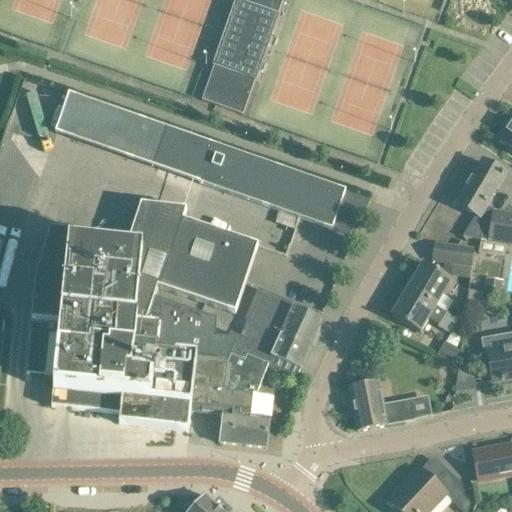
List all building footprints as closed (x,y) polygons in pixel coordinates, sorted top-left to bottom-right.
[(202,102),(243,116),(256,79),(249,77),(251,73),(252,74),(271,21),(269,20),(271,17),(277,19),(283,0),(237,0),(236,5),(243,7),(241,11),(240,10),(221,63),(223,64),(221,67),(215,65),(202,102)] [(354,239),(370,202),(69,97),(62,116),(56,134),(335,232),(354,239)] [(511,122),(498,142),(511,152),(511,122)] [(505,177),(500,174),(482,163),(458,205),(476,216),(463,238),(483,241),(489,242),(488,244),(511,248),(511,214),(492,212),(485,208),(505,177)] [(34,286),(26,377),(48,378),(48,373),(55,374),(51,408),(120,416),(119,425),(188,433),(191,412),(220,415),(223,415),(251,418),(253,394),(257,395),(265,377),(270,366),(293,309),(294,305),(259,290),(254,301),(245,321),(248,323),(247,324),(241,338),(230,334),(228,338),(215,336),(217,320),(158,301),(162,290),(235,315),(258,247),(183,222),(186,212),(183,211),(141,207),(127,254),(69,247),(70,237),(51,235),(34,286)] [(473,268),(473,265),(475,250),(436,245),(434,263),(473,268)] [(423,264),(407,291),(435,308),(442,296),(451,281),(440,275),(433,270),(423,264)] [(504,282),(485,280),(483,294),(501,297),(504,282)] [(407,291),(391,317),(409,328),(419,334),(428,319),(439,325),(438,327),(450,335),(458,321),(446,314),(435,308),(407,291)] [(467,307),(483,294),(469,292),(467,307)] [(293,309),(270,366),(296,378),(299,374),(310,349),(312,346),(314,346),(318,337),(316,336),(320,328),(318,327),(321,320),(320,320),(302,313),(293,309)] [(458,369),(461,352),(445,343),(437,357),(458,369)] [(511,349),(488,353),(493,384),(511,380),(511,349)] [(383,408),(381,398),(378,383),(349,388),(358,434),(416,422),(412,403),(383,408)] [(270,420),(251,418),(223,415),(219,445),(266,450),(270,420)] [(511,447),(473,455),(477,475),(478,483),(511,477),(511,476),(511,447)] [(467,491),(461,485),(446,471),(434,484),(420,471),(389,503),(398,511),(443,511),(453,503),(462,511),(468,511),(470,505),(467,491)] [(220,511),(205,497),(190,511),(220,511)]
